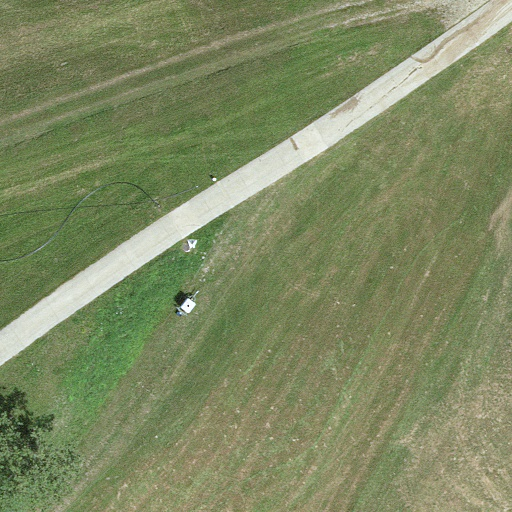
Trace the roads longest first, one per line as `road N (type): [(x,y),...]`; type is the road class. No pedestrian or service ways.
road 1 (track): [(0,347),(511,3)]
road 2 (track): [(0,132),(431,0)]
